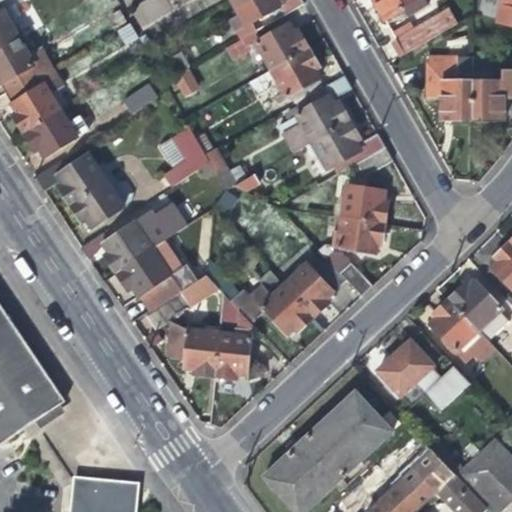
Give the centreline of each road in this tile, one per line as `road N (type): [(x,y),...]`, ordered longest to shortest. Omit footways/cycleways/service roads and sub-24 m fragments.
road 1 (residential): [(462,228),(190,477)]
road 2 (residential): [(190,477),(0,193)]
road 3 (residential): [(462,228),(329,0)]
